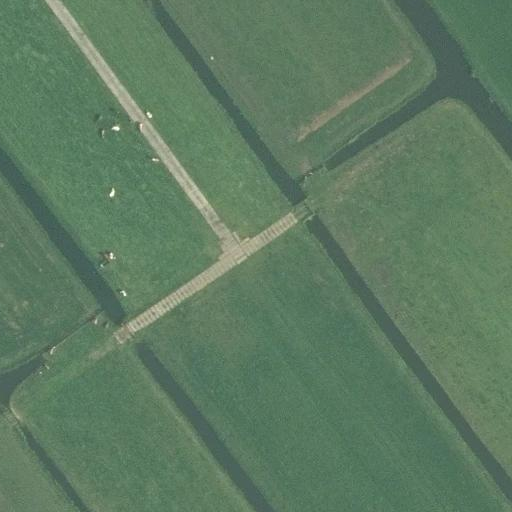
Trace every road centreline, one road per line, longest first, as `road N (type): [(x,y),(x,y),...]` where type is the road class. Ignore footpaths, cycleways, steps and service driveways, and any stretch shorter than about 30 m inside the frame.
road 1 (track): [(52,0),(238,251)]
road 2 (track): [(289,217),(113,335)]
